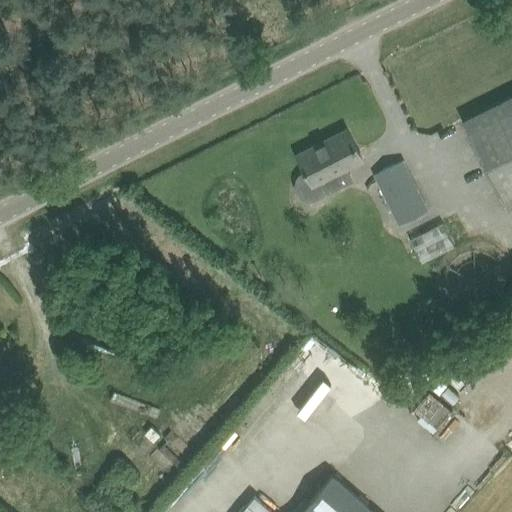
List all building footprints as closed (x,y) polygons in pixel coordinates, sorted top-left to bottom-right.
[(511,94),(464,119),(475,140),(510,209),(511,208),(511,94)] [(298,154),(306,170),(302,172),(300,173),(299,175),(297,176),(296,178),(296,181),(295,183),(295,185),(295,187),(296,189),(296,191),(297,193),(299,195),(300,197),(302,198),(304,199),(306,200),(308,200),(311,200),(313,200),(315,200),(317,199),(354,180),(348,168),(364,160),(348,128),(298,154)] [(373,174),(399,224),(429,209),(404,159),(373,174)] [(412,238),(425,261),(459,242),(446,219),(412,238)] [(185,420),(202,434),(217,416),(200,402),(185,420)] [(47,501),(56,490),(29,468),(20,479),(47,501)] [(378,511),(334,474),(301,511),(300,511),(378,511)] [(276,511),(256,494),(240,511),(276,511)]
